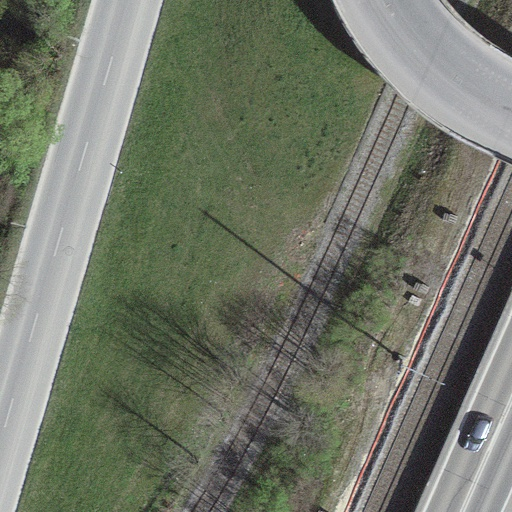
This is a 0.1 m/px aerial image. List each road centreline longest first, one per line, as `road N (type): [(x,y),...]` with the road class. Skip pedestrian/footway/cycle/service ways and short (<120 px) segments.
road 1 (secondary): [(134,0),(0,449)]
road 2 (secondary): [(511,111),(445,65),(393,0)]
road 3 (motorway): [(461,511),(511,397)]
